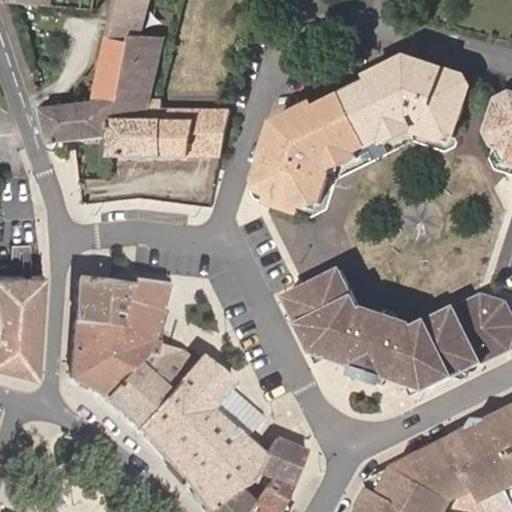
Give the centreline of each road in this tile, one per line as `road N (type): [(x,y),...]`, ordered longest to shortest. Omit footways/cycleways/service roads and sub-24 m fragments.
road 1 (residential): [(0,50),(63,239),(49,402)]
road 2 (tertiary): [(49,402),(143,476),(172,511)]
